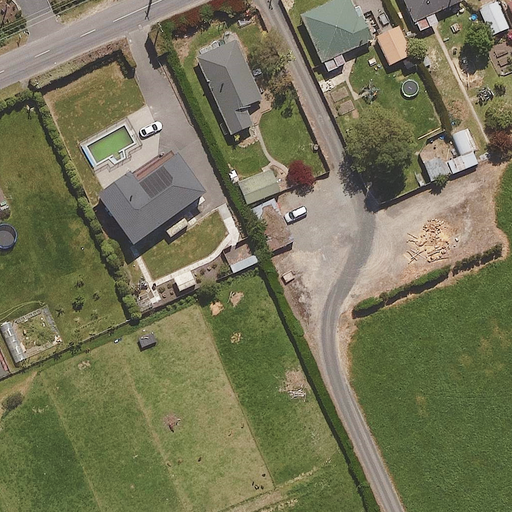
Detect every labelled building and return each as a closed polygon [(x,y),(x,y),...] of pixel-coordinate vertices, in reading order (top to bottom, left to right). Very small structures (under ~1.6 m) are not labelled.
[(371,44),(349,0),(344,0),(302,21),(328,75),(346,67),(342,58),(371,44)] [(403,0),(418,35),(438,26),(434,17),(466,3),(464,0),(403,0)] [(509,31),(498,3),(480,10),(492,38),(509,31)] [(412,59),(399,30),(377,39),(390,68),(412,59)] [(261,104),(236,44),(198,61),(231,139),(253,129),(245,111),(261,104)] [(478,166),(465,133),(448,139),(455,156),(425,167),(432,184),(478,166)] [(205,202),(178,163),(139,190),(132,180),(99,202),(134,252),(166,230),(172,239),(188,228),(181,219),(205,202)] [(281,195),(273,173),(240,187),(248,208),(281,195)] [(439,198),(434,187),(409,196),(414,208),(439,198)] [(258,264),(249,242),(224,253),(234,275),(258,264)] [(196,286),(189,270),(173,277),(181,293),(196,286)]
